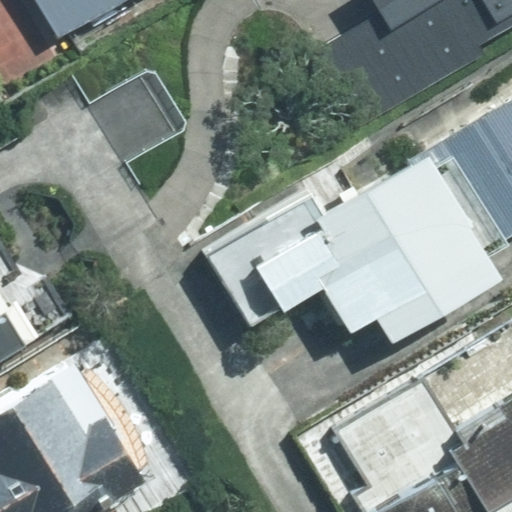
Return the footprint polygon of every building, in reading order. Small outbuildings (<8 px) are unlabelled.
[(19,0),(50,52),(140,0),(19,0)] [(511,28),(511,0),(278,0),(357,125),(511,28)] [(144,70),(94,101),(130,160),(181,128),(144,70)] [(511,221),(511,87),(223,261),(259,320),(323,281),(367,353),(500,273),(480,241),(511,221)] [(0,351),(65,312),(5,214),(0,217),(0,351)] [(0,511),(1,511),(132,444),(86,358),(0,403),(0,511)] [(511,511),(511,397),(511,396),(356,491),(369,511),(494,511),(511,501),(511,511)]
